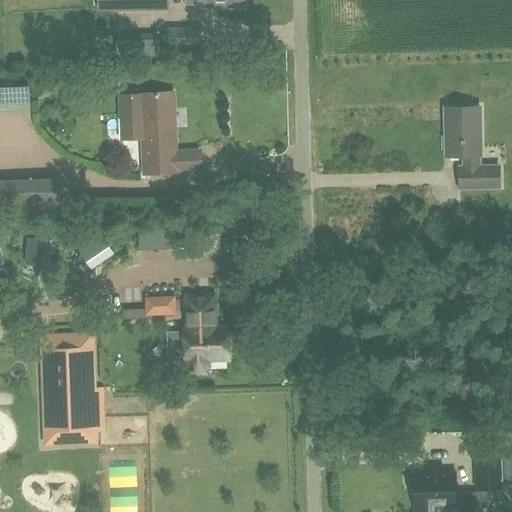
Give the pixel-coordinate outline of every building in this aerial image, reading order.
[(99,0),(99,10),(170,10),(169,0),(99,0)] [(169,44),(202,44),(202,28),(170,28),(169,44)] [(171,57),(171,47),(161,47),(161,57),(171,57)] [(39,84),(11,84),(11,106),(39,105),(39,84)] [(176,152),(173,92),(142,93),(142,94),(123,95),(124,116),(132,116),(132,132),(144,131),(146,172),(177,171),(177,169),(201,168),(200,151),(176,152)] [(481,155),(480,106),(447,106),(447,155),(465,154),(466,166),(460,166),(460,186),(501,185),(500,166),(480,166),(479,155),(481,155)] [(0,179),(0,213),(63,211),(62,208),(61,177),(0,179)] [(107,253),(97,237),(77,250),(86,265),(107,253)] [(49,241),(27,241),(27,262),(49,263),(49,241)] [(186,244),(147,246),(147,259),(187,257),(186,244)] [(216,327),(215,295),(187,296),(188,328),(185,328),(186,360),(189,360),(190,364),(193,368),(197,369),(202,369),(206,367),(208,363),(209,359),(230,358),(229,326),(216,327)] [(176,296),(146,297),(146,315),(177,314),(176,296)] [(146,315),(146,308),(122,309),(123,319),(146,318),(146,315)] [(52,345),(55,434),(96,432),(93,343),(52,345)] [(511,452),(503,454),(503,448),(475,449),(476,488),(503,487),(503,480),(511,479),(511,452)] [(459,511),(459,506),(457,506),(456,472),(444,472),(443,467),(430,467),(430,473),(414,473),(415,507),(416,507),(415,511),(459,511)]
